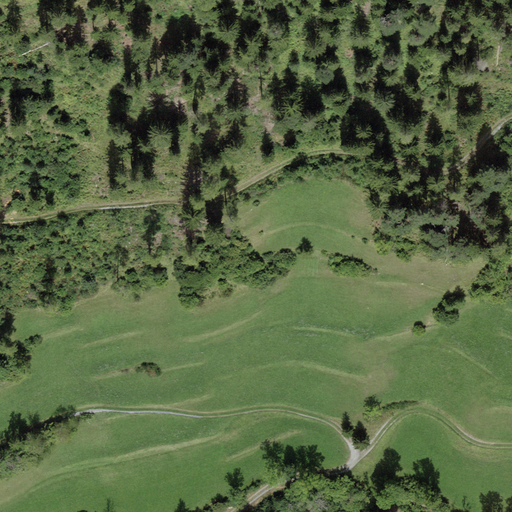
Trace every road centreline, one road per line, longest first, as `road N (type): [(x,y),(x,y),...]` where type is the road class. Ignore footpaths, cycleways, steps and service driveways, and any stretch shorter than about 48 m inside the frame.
road 1 (track): [(0,221),(89,206),(212,201),(324,151),(384,155),(442,174),(511,115)]
road 2 (primary): [(511,374),(0,324)]
road 3 (track): [(355,459),(331,422),(279,408),(79,410),(0,444)]
road 4 (track): [(355,459),(395,413),(416,409),(474,441),(511,445)]
road 5 (track): [(355,459),(288,479),(235,511)]
